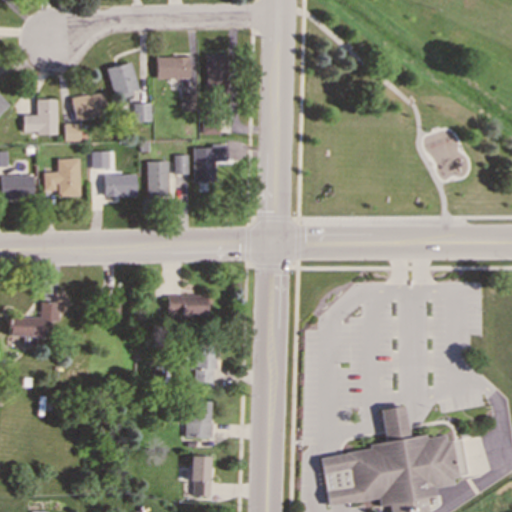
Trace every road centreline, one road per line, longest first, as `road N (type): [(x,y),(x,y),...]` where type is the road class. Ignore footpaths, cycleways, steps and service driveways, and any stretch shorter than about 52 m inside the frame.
road 1 (residential): [(264,511),(279,0)]
road 2 (tertiary): [(420,240),(0,248)]
road 3 (residential): [(279,15),(129,19),(54,42)]
